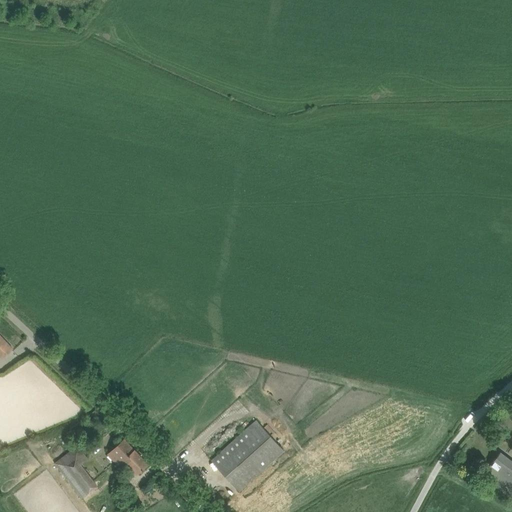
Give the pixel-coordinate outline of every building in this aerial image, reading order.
[(13,348),(0,334),(0,356),(2,359),(13,348)] [(212,460),(239,491),(284,450),(256,420),(212,460)] [(128,462),(138,474),(149,464),(134,449),(133,450),(123,440),(116,447),(107,454),(120,469),(128,462)] [(55,463),(82,498),(97,486),(81,464),(87,458),(77,446),(55,463)] [(500,452),(486,470),(494,476),(511,489),(511,461),(508,458),(500,452)] [(125,502),(129,510),(141,503),(135,493),(132,495),(133,497),(125,502)]
